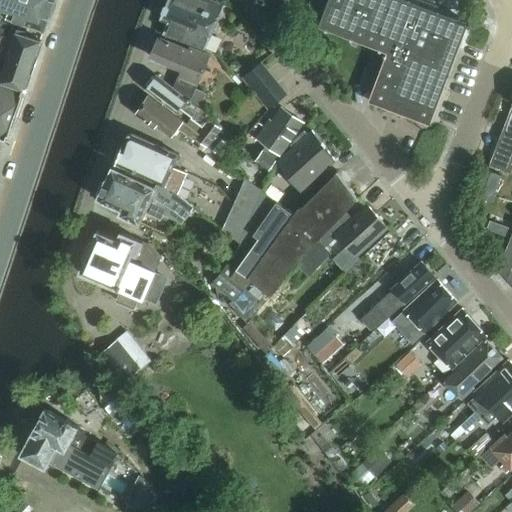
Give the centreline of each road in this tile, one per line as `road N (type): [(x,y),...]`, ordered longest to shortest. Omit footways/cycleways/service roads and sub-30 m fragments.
road 1 (unclassified): [(80,308),(70,263),(159,0)]
road 2 (unclassified): [(432,222),(246,0)]
road 3 (tertiary): [(0,234),(76,0)]
road 4 (unclassified): [(432,222),(511,29)]
road 5 (unclassified): [(511,318),(432,222)]
